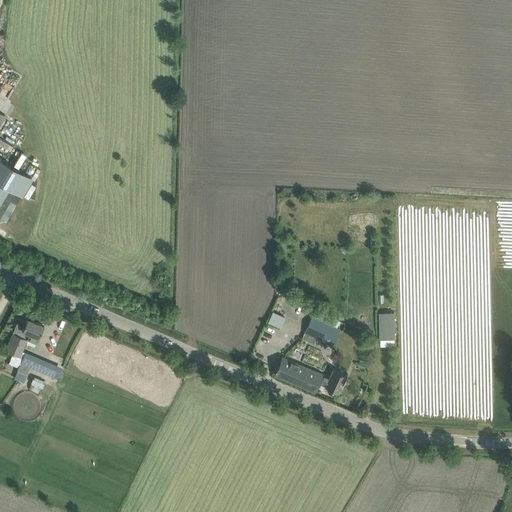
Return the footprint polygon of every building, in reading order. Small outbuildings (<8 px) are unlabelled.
[(14,120),(11,125),(19,130),(22,131),(25,126),(22,125),(14,120)] [(6,133),(3,138),(11,143),(14,144),(17,140),(14,138),(6,133)] [(0,181),(0,200),(8,187),(21,194),(0,181)] [(334,326),(337,319),(315,309),(301,338),(313,343),(315,338),(332,345),(340,329),(334,326)] [(269,322),(279,326),(283,316),(274,312),(269,322)] [(380,312),(381,337),(395,336),(395,312),(380,312)] [(36,342),(44,325),(27,318),(24,326),(17,323),(13,332),(27,339),(36,342)] [(13,332),(5,350),(12,353),(10,359),(20,363),(25,352),(22,350),(27,339),(13,332)] [(367,337),(364,343),(372,346),(374,341),(367,337)] [(17,370),(15,376),(19,378),(19,380),(23,382),(27,374),(30,366),(53,376),(58,378),(61,371),(56,369),(36,360),(37,357),(25,352),(20,363),(17,370)] [(282,357),(278,365),(274,374),(315,391),(318,382),(325,386),(338,392),(342,383),(346,374),(333,369),(329,378),(322,375),(322,374),(282,357)] [(32,384),(42,387),(45,380),(34,376),(32,384)]
